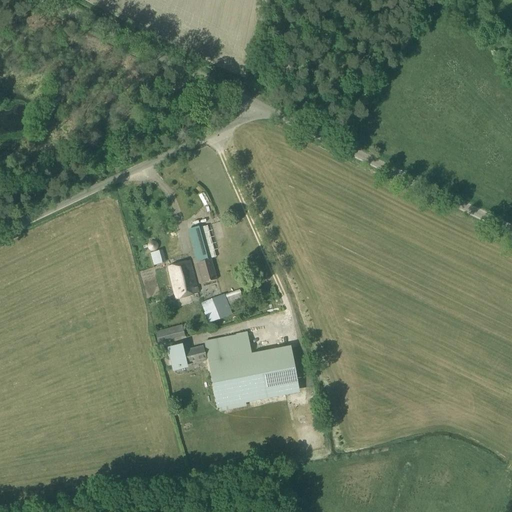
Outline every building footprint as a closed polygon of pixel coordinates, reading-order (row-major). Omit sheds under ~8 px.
[(226,137),(238,131),(236,126),(224,132),(226,137)] [(203,207),(208,204),(203,194),(198,197),(203,207)] [(188,232),(197,264),(196,264),(203,288),(218,284),(212,259),(210,259),(201,228),(188,232)] [(147,247),(148,249),(149,252),(151,252),(153,252),(155,251),(156,251),(157,249),(157,246),(156,244),(154,243),(152,242),(149,243),(148,245),(147,247)] [(150,255),(153,267),(163,264),(160,252),(150,255)] [(168,268),(175,299),(198,294),(190,263),(168,268)] [(202,305),(209,323),(232,314),(229,306),(241,301),(238,292),(202,305)] [(160,332),(162,341),(184,336),(182,327),(160,332)] [(205,342),(217,404),(296,388),(288,347),(248,355),(244,334),(205,342)] [(185,366),(182,352),(181,348),(166,351),(170,369),(185,366)] [(182,352),(185,366),(206,361),(203,348),(182,352)] [(250,413),(260,413),(259,403),(249,403),(250,413)] [(208,415),(208,426),(203,426),(203,432),(213,431),(212,415),(208,415)]
